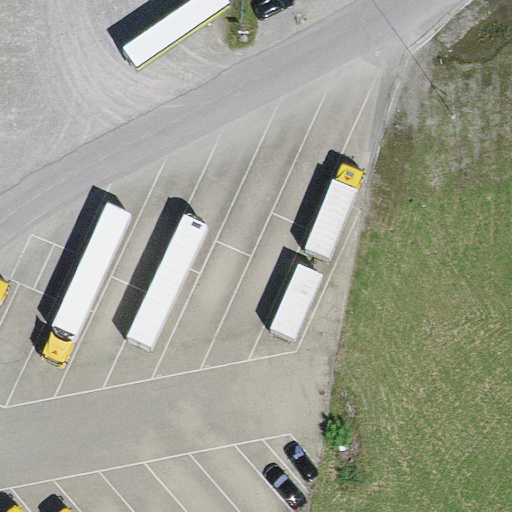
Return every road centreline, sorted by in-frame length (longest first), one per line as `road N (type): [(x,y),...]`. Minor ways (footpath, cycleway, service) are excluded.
road 1 (unknown): [(0,403),(210,381),(281,353),(317,312),(332,267),(358,44),(371,0)]
road 2 (unknown): [(126,155),(104,0)]
